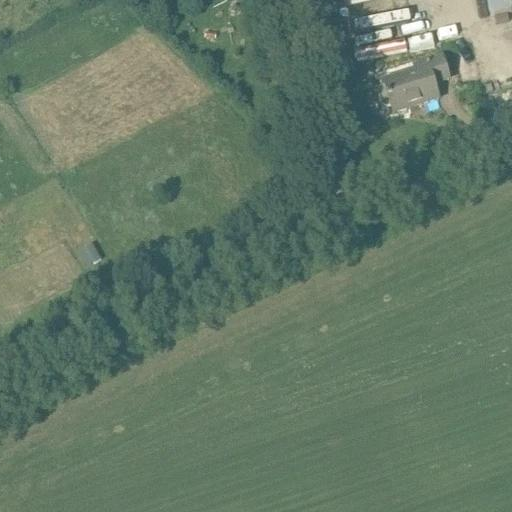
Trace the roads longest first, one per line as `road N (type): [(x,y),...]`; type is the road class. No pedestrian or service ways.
road 1 (unclassified): [(0,400),(349,227)]
road 2 (unclassified): [(349,227),(286,0)]
road 3 (unclassified): [(349,227),(511,145)]
